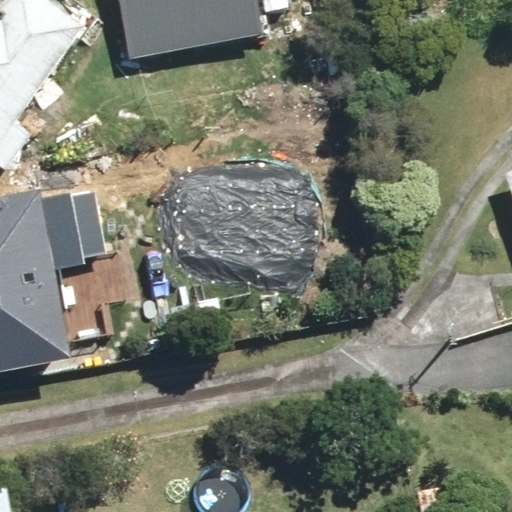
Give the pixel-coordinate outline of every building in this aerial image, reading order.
[(0,0),(0,146),(26,110),(25,110),(84,29),(44,0),(0,0)] [(118,0),(130,60),(262,35),(255,0),(118,0)] [(320,133),(271,141),(279,193),(329,186),(320,133)] [(0,379),(68,369),(41,201),(0,207),(0,379)] [(511,282),(441,306),(452,336),(511,315),(511,282)]
